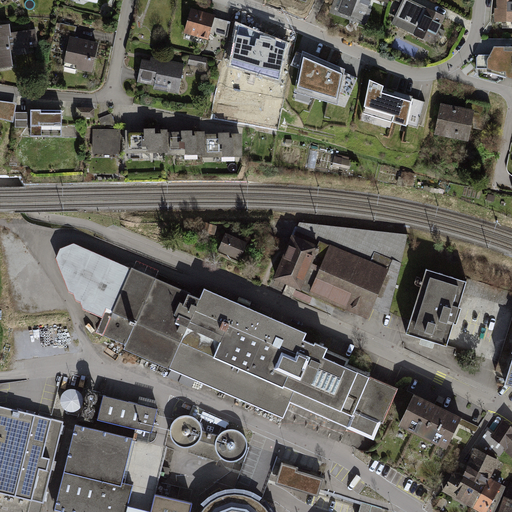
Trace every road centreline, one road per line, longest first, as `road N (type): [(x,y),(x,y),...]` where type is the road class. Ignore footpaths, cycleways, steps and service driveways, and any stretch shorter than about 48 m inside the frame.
road 1 (residential): [(0,375),(103,364),(346,460),(412,495),(423,511)]
road 2 (residential): [(511,413),(104,231)]
road 3 (residential): [(481,0),(467,51),(449,68),(424,75),(228,0)]
road 4 (residential): [(130,0),(111,93),(95,99),(0,90)]
